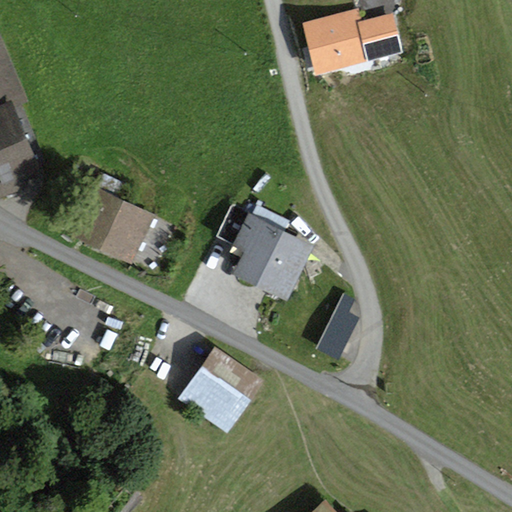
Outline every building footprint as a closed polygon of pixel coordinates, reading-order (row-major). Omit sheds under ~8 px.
[(0,196),(28,185),(26,181),(43,174),(14,106),(28,100),(0,33),(0,196)] [(100,172),(71,235),(154,274),(177,226),(126,202),(133,187),(100,172)] [(251,215),(232,205),(216,238),(243,252),(232,273),(287,301),(315,246),(283,230),(287,220),(256,205),(251,215)] [(360,326),(326,319),(318,358),(352,365),(360,326)] [(264,382),(214,347),(177,399),(227,434),(264,382)] [(336,511),(324,499),(311,511),(350,511),(349,510),(347,511),(336,511)]
